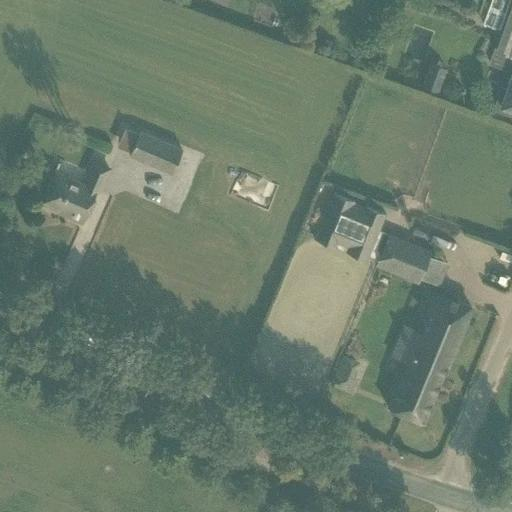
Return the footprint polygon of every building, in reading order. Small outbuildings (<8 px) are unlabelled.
[(500,87),(493,108),(511,115),(511,0),(510,0),(494,47),(489,62),(511,70),(505,89),(500,87)] [(439,83),(423,77),(420,86),(436,92),(439,83)] [(139,131),(129,154),(171,172),(181,149),(139,131)] [(98,192),(106,174),(109,168),(93,162),(83,185),(54,172),(41,201),(62,211),(61,213),(82,222),(96,191),(98,192)] [(333,192),(315,239),(337,247),(338,243),(370,254),(386,211),(364,203),(364,205),(353,202),(354,199),(333,192)] [(387,234),(377,260),(398,268),(397,272),(416,280),(428,250),(387,234)] [(470,307),(434,292),(387,407),(423,422),(470,307)] [(342,355),(330,384),(352,393),(358,378),(351,375),(357,361),(342,355)]
